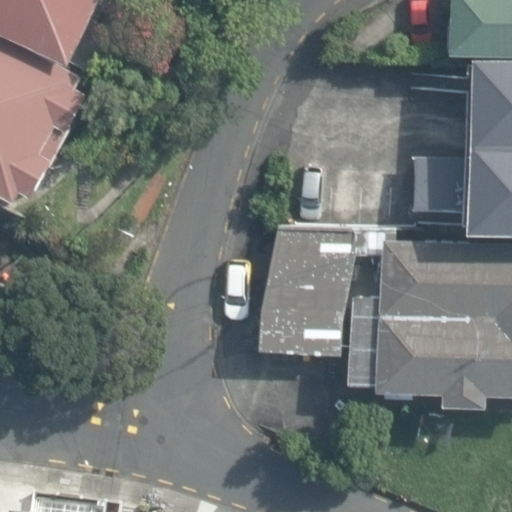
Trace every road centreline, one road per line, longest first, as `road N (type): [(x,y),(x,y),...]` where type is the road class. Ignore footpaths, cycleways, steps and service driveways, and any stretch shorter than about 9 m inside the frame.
road 1 (residential): [(319,0),(266,51),(234,104),(196,211),(153,416)]
road 2 (residential): [(153,416),(356,511)]
road 3 (residential): [(0,393),(153,416)]
